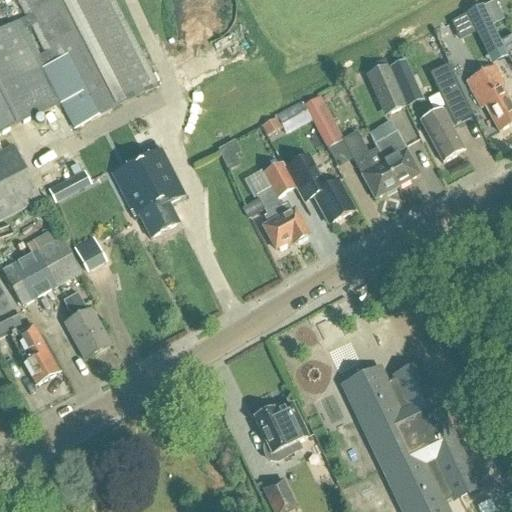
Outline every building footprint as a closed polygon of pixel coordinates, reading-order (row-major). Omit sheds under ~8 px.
[(71,104),(63,108),(77,134),(159,91),(111,0),(17,0),(28,20),(33,30),(47,56),(50,63),(51,62),(71,103),(71,104)] [(492,29),(503,23),(494,4),(483,10),(492,29)] [(511,38),(500,44),(499,45),(483,14),(467,22),(488,60),(502,53),(505,58),(511,54),(511,38)] [(33,30),(28,20),(0,34),(0,140),(63,108),(71,104),(71,103),(63,107),(42,67),(50,63),(47,56),(39,60),(25,34),(33,30)] [(447,100),(427,61),(416,67),(436,105),(447,100)] [(390,71),(402,99),(417,93),(404,65),(390,71)] [(405,111),(387,69),(365,79),(383,121),(405,111)] [(499,136),(511,128),(511,110),(503,93),(503,82),(496,70),(467,86),(482,113),(485,111),(499,136)] [(369,158),(366,154),(358,138),(343,146),(321,103),(306,111),(339,174),(354,166),(375,204),(397,191),(375,150),(374,151),(376,154),(369,158)] [(442,113),(441,113),(420,125),(442,167),(464,155),(450,129),(442,113)] [(150,243),(179,228),(168,207),(185,198),(144,118),(96,143),(137,223),(140,222),(150,243)] [(265,139),(278,132),(273,123),(260,129),(265,139)] [(388,142),(388,143),(375,150),(397,191),(419,179),(397,137),(388,142)] [(14,151),(0,158),(0,226),(42,205),(14,151)] [(308,161),(285,173),(297,194),(303,206),(314,201),(329,229),(353,215),(337,186),(326,192),(308,161)] [(297,194),(285,173),(283,169),(263,180),(261,177),(245,186),(255,204),(257,203),(261,211),(263,210),(276,203),(277,205),(297,194)] [(84,176),(73,182),(79,192),(90,187),(84,176)] [(261,211),(257,203),(255,204),(244,210),(250,222),(265,214),(263,210),(261,211)] [(276,203),(263,210),(271,226),(263,231),(275,253),(287,247),(289,251),(309,239),(295,213),(290,215),(286,208),(281,211),(277,205),(276,203)] [(10,259),(16,269),(4,275),(24,311),(80,280),(61,245),(58,246),(52,236),(10,259)] [(106,268),(93,245),(75,256),(88,278),(106,268)] [(0,287),(0,340),(21,330),(0,287)] [(110,349),(91,315),(88,316),(77,297),(63,305),(74,324),(65,329),(84,363),(110,349)] [(36,390),(59,377),(32,328),(17,336),(29,358),(21,362),(36,390)] [(350,363),(336,371),(343,383),(357,374),(350,363)] [(380,369),(340,388),(399,511),(448,511),(445,504),(450,502),(452,506),(481,492),(420,365),(392,379),(393,383),(388,385),(380,369)] [(302,454),(299,446),(307,442),(292,409),(275,417),(273,413),(253,423),(264,444),(262,449),(262,452),(263,457),(264,460),(266,463),(269,465),(273,466),(277,467),(284,464),(288,460),(302,454)] [(282,482),(269,488),(280,511),(295,511),(296,511),(282,482)]
